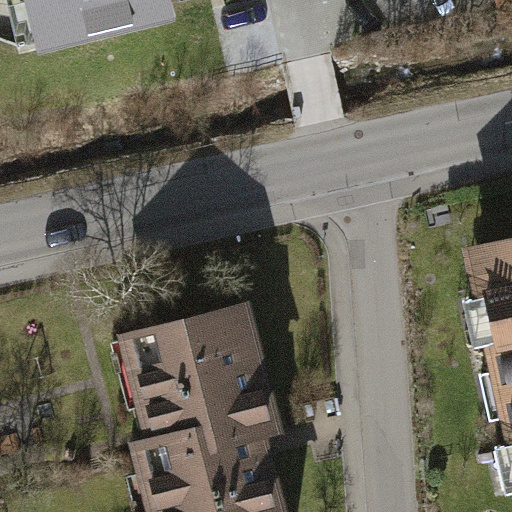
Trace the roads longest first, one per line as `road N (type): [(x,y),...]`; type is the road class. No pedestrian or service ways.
road 1 (tertiary): [(0,244),(357,160)]
road 2 (residential): [(357,160),(384,511)]
road 3 (tertiary): [(357,160),(511,123)]
